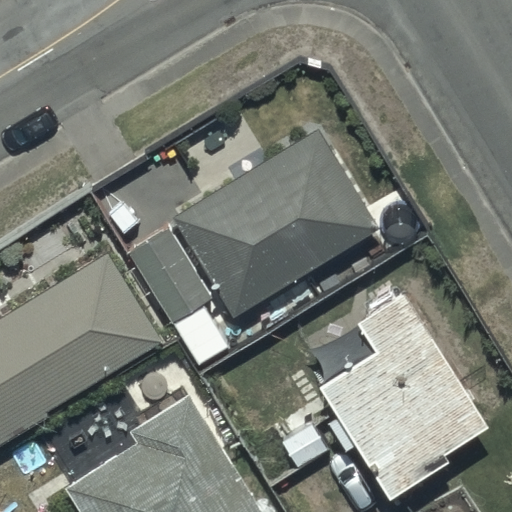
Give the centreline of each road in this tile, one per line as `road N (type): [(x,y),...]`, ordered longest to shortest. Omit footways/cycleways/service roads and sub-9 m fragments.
road 1 (residential): [(0,77),(127,0)]
road 2 (residential): [(442,0),(511,111)]
